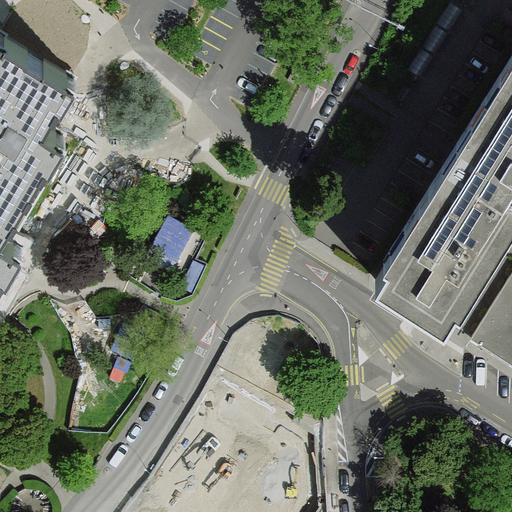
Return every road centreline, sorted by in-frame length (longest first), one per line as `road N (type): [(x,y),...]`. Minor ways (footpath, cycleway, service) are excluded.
road 1 (residential): [(248,247),(165,406),(90,511)]
road 2 (residential): [(372,0),(248,247)]
road 3 (residential): [(319,287),(346,336),(354,442)]
road 4 (residential): [(432,375),(364,307),(319,287)]
